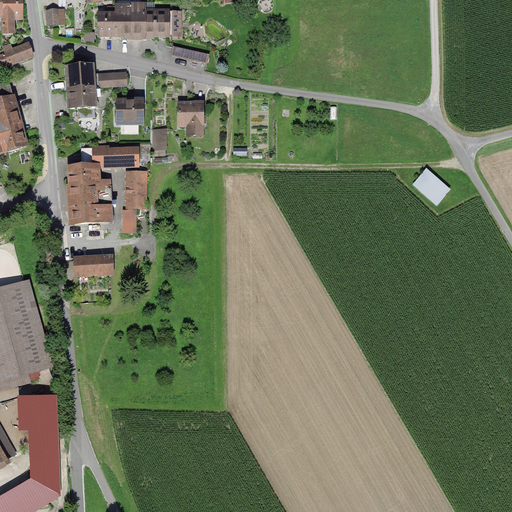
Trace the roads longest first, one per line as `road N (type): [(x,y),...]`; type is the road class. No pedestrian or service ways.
road 1 (unclassified): [(511,235),(437,117),(39,41)]
road 2 (track): [(470,164),(167,169),(157,180),(153,244),(60,250)]
road 3 (unclassified): [(81,511),(53,190)]
road 4 (unclassified): [(53,190),(39,41)]
